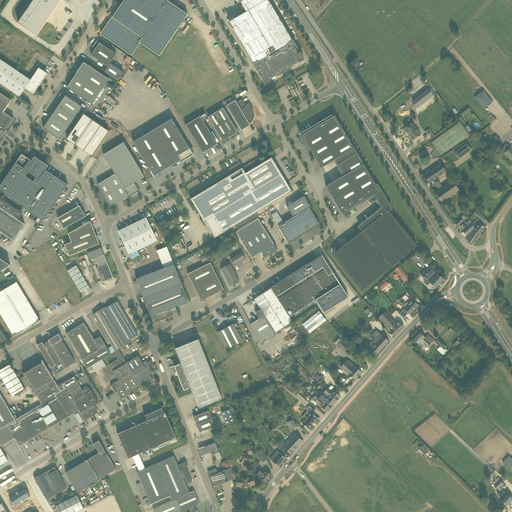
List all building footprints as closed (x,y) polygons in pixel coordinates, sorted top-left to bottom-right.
[(34,0),(18,23),(36,36),(61,0),(34,0)] [(140,43),(159,56),(188,14),(168,1),(168,0),(124,0),(101,34),(132,55),(140,43)] [(304,60),(293,41),(268,0),(238,0),(245,13),(233,20),(229,22),(233,29),(254,64),(265,83),(278,75),(278,76),(283,73),(282,72),(286,70),(287,71),(291,67),(304,60)] [(91,55),(108,67),(104,72),(117,81),(123,72),(110,63),(116,54),(97,41),(92,47),(93,48),(93,47),(95,49),(91,55)] [(33,94),(45,78),(47,74),(39,68),(31,80),(0,59),(0,83),(20,97),(25,89),(33,94)] [(92,105),(109,80),(84,63),(84,64),(83,63),(76,74),(67,88),(92,105)] [(428,89),(412,101),(417,108),(433,95),(428,89)] [(483,91),(475,97),(484,109),(492,103),(483,91)] [(0,138),(1,137),(3,138),(8,131),(6,130),(14,119),(3,112),(11,101),(0,92),(0,138)] [(75,117),(82,107),(65,96),(59,106),(75,117)] [(226,106),(241,131),(250,125),(249,123),(251,121),(253,118),(254,116),(253,112),(252,110),(249,104),(246,106),(242,99),(237,103),(235,100),(226,106)] [(69,127),(75,117),(59,106),(52,116),(69,127)] [(237,132),(229,119),(223,108),(208,117),(222,141),(227,139),(237,132)] [(84,151),(92,157),(109,131),(101,126),(92,120),(84,114),(67,139),(75,145),(84,151)] [(492,124),(497,120),(491,114),(486,118),(492,124)] [(69,127),(52,116),(43,128),(60,140),(69,127)] [(186,125),(203,153),(217,144),(200,116),(186,125)] [(331,116),(331,117),(302,134),(301,137),(304,141),(304,140),(321,168),(334,161),(338,168),(359,156),(335,116),(332,117),(331,116)] [(150,171),(154,177),(154,176),(180,160),(181,162),(193,155),(190,149),(172,119),(133,142),(151,171),(150,171)] [(413,140),(420,135),(416,128),(415,129),(412,123),(404,128),(410,136),(413,140)] [(111,206),(128,196),(129,197),(128,197),(128,198),(139,191),(134,183),(145,177),(124,142),(103,155),(115,174),(98,184),(111,206)] [(511,146),(510,148),(508,145),(507,144),(500,150),(504,154),(511,162),(511,146)] [(455,152),(460,159),(469,153),(463,145),(455,152)] [(68,185),(67,185),(64,189),(57,184),(60,180),(47,171),(46,172),(45,171),(48,166),(34,157),(31,162),(30,161),(30,160),(22,154),(0,186),(0,192),(43,221),(68,185)] [(376,186),(359,156),(338,168),(343,176),(326,186),(342,213),(346,211),(347,212),(375,195),(377,199),(375,200),(378,205),(380,204),(382,208),(359,227),(362,231),(333,254),(362,290),(417,246),(389,211),(391,209),(380,190),(377,186),(376,186)] [(192,200),(191,200),(207,226),(207,225),(205,221),(213,216),(223,233),(292,192),(291,191),(275,164),(275,163),(269,167),(266,162),(272,159),(271,158),(245,174),(243,169),(242,170),(229,178),(192,200)] [(441,164),(424,176),(429,183),(432,181),(437,189),(441,186),(438,181),(435,183),(433,180),(446,172),(441,164)] [(436,193),(442,202),(459,190),(456,185),(453,181),(436,193)] [(284,223),(277,212),(272,216),(289,243),(320,225),(309,207),(310,207),(308,203),(304,196),(287,207),(293,217),(284,223)] [(0,232),(13,241),(25,224),(18,219),(22,213),(0,198),(0,232)] [(79,206),(62,216),(57,218),(64,229),(85,217),(86,217),(84,213),(79,206)] [(482,221),(485,219),(478,212),(476,214),(479,217),(478,218),(482,221)] [(126,227),(138,251),(157,241),(146,218),(126,227)] [(277,250),(275,245),(258,218),(236,232),(252,258),(261,252),(265,259),(265,258),(271,252),(272,254),(277,250)] [(460,218),(458,220),(455,223),(457,227),(463,221),(460,218)] [(466,224),(468,226),(465,229),(469,233),(472,236),(472,237),(476,240),(479,235),(473,231),(472,230),(474,228),(474,227),(472,225),(473,223),(470,220),(466,224)] [(99,244),(90,221),(68,234),(72,242),(65,245),(69,256),(99,244)] [(479,235),(484,228),(480,223),(475,229),(474,228),(472,230),(473,231),(479,235)] [(140,255),(137,251),(138,251),(126,227),(118,231),(127,250),(131,259),(140,255)] [(473,244),(476,240),(472,237),(472,236),(469,233),(465,229),(462,231),(463,232),(461,234),(465,237),(467,240),(473,244)] [(174,264),(167,247),(157,251),(164,268),(136,279),(151,317),(154,324),(172,316),(170,310),(189,302),(174,264)] [(230,259),(234,265),(245,259),(241,252),(230,259)] [(104,254),(92,259),(94,264),(97,263),(99,267),(96,268),(102,283),(113,278),(104,254)] [(265,315),(251,324),(260,342),(293,322),(290,317),(316,300),(324,313),(348,297),(322,255),(273,286),(253,299),(253,300),(254,299),(265,315)] [(0,271),(10,265),(0,258),(0,271)] [(188,274),(201,301),(224,290),(210,263),(188,274)] [(221,268),(230,287),(239,282),(230,264),(221,268)] [(68,271),(81,292),(89,287),(76,266),(68,271)] [(400,266),(394,270),(404,282),(409,278),(400,266)] [(430,282),(435,288),(443,280),(437,274),(437,275),(434,272),(434,271),(429,266),(424,272),(425,272),(427,273),(426,274),(427,275),(427,274),(429,276),(427,278),(430,282)] [(386,281),(379,287),(383,291),(389,284),(386,281)] [(40,320),(40,321),(17,282),(0,291),(0,312),(14,336),(13,336),(13,337),(40,320)] [(409,289),(406,292),(411,298),(414,295),(409,289)] [(401,298),(400,298),(414,310),(418,305),(415,303),(418,300),(415,297),(410,302),(409,301),(406,303),(401,298)] [(414,310),(400,298),(398,301),(405,308),(402,311),(406,315),(408,313),(410,315),(414,310)] [(119,349),(131,342),(130,340),(138,335),(117,301),(105,308),(104,308),(97,312),(119,349)] [(326,320),(319,311),(318,309),(301,323),(309,333),(326,320)] [(394,336),(404,327),(399,322),(397,324),(386,311),(378,318),(390,331),(390,332),(394,336)] [(119,349),(97,312),(93,314),(112,346),(115,351),(119,349)] [(371,313),(369,314),(368,316),(373,322),(377,319),(374,316),(372,313),(372,312),(371,313)] [(66,334),(87,368),(91,365),(95,371),(105,366),(102,359),(110,354),(107,349),(100,337),(94,340),(84,323),(74,329),(73,328),(72,329),(71,330),(66,334)] [(227,350),(228,349),(229,352),(239,346),(238,344),(242,342),(233,324),(218,332),(227,350)] [(389,341),(376,330),(371,335),(378,341),(384,347),(389,341)] [(425,338),(420,332),(413,339),(422,348),(425,345),(427,347),(434,340),(428,334),(425,338)] [(62,339),(59,334),(48,340),(65,368),(75,362),(62,340),(62,339)] [(444,344),(444,343),(438,338),(435,342),(440,347),(441,347),(443,349),(446,346),(444,344)] [(174,366),(178,376),(184,390),(191,388),(199,408),(222,399),(198,339),(175,349),(181,363),(174,366)] [(42,342),(37,345),(51,368),(52,368),(56,374),(65,368),(48,340),(49,341),(43,344),(42,342)] [(344,351),(349,346),(341,340),(337,345),(344,351)] [(366,348),(375,356),(384,347),(378,341),(374,346),(370,343),(366,348)] [(126,363),(122,356),(109,364),(119,380),(110,385),(115,392),(117,391),(123,387),(121,383),(134,376),(126,363)] [(143,363),(138,356),(126,363),(134,376),(150,367),(146,361),(143,363)] [(339,386),(344,391),(345,390),(354,379),(354,380),(362,372),(358,369),(348,359),(340,367),(350,376),(348,379),(347,378),(344,375),(337,383),(340,385),(339,386)] [(59,423),(68,417),(79,410),(81,409),(75,400),(65,381),(58,386),(43,361),(43,362),(24,374),(42,404),(16,420),(12,413),(0,420),(0,446),(15,438),(19,447),(40,434),(42,438),(55,442),(55,441),(58,440),(62,427),(59,423)] [(24,389),(10,364),(0,370),(0,375),(12,396),(24,389)] [(153,373),(150,367),(134,376),(141,387),(153,380),(150,375),(153,373)] [(98,412),(97,411),(94,406),(99,403),(91,390),(89,388),(86,387),(82,390),(74,376),(65,381),(75,400),(81,409),(79,410),(86,420),(97,414),(97,413),(98,413),(98,412)] [(122,399),(128,395),(141,387),(141,388),(141,387),(134,376),(121,383),(123,387),(117,391),(122,399)] [(325,390),(337,400),(340,396),(334,391),(333,392),(331,390),(327,387),(325,390)] [(309,395),(305,391),(303,392),(299,388),(297,389),(306,398),(309,395)] [(322,394),(333,404),(337,400),(325,390),(322,394)] [(0,420),(12,413),(0,393),(0,420)] [(315,395),(330,408),(333,404),(322,394),(320,396),(316,393),(315,395)] [(322,405),(321,406),(327,412),(330,408),(315,395),(313,397),(322,405)] [(301,396),(298,399),(305,405),(307,402),(308,402),(301,396)] [(311,413),(302,423),(308,429),(317,418),(313,415),(315,412),(309,406),(306,409),(311,413)] [(117,434),(128,459),(133,457),(139,454),(176,438),(165,413),(164,414),(162,409),(155,412),(155,411),(147,415),(144,416),(145,416),(147,421),(117,434)] [(197,425),(212,418),(209,411),(193,417),(197,425)] [(197,425),(200,432),(215,426),(212,418),(197,425)] [(302,440),(294,433),(288,441),(282,447),(290,454),(302,440)] [(65,472),(68,477),(76,490),(99,479),(116,469),(104,450),(99,440),(93,444),(98,453),(65,472)] [(215,442),(208,445),(208,447),(211,452),(211,454),(212,455),(219,452),(215,442)] [(419,448),(425,454),(430,449),(423,443),(419,448)] [(211,454),(208,447),(200,450),(203,457),(211,454)] [(262,449),(260,450),(257,452),(262,462),(268,459),(262,449)] [(277,451),(270,459),(279,467),(286,459),(277,451)] [(139,471),(145,468),(139,454),(133,457),(139,471)] [(190,493),(186,483),(192,481),(186,467),(188,466),(186,461),(178,465),(174,456),(145,468),(139,471),(137,472),(151,504),(169,496),(171,501),(190,493)] [(226,469),(231,468),(228,461),(222,463),(223,467),(224,467),(225,469),(226,468),(226,469)] [(54,467),(44,472),(57,494),(66,489),(64,484),(65,484),(57,470),(56,470),(54,467)] [(218,473),(216,468),(208,472),(215,490),(222,488),(220,484),(229,481),(224,470),(218,473)] [(229,481),(233,479),(230,468),(224,470),(229,481)] [(260,478),(266,483),(271,476),(266,471),(264,473),(261,470),(257,475),(260,478)] [(34,478),(44,495),(46,500),(57,494),(44,472),(34,478)] [(251,485),(255,484),(251,477),(247,478),(241,478),(241,479),(237,479),(236,486),(242,487),(249,487),(249,485),(251,484),(251,485)] [(503,484),(499,480),(494,485),(498,489),(503,484)] [(9,498),(14,506),(30,496),(25,488),(9,498)] [(500,501),(502,503),(506,506),(511,500),(511,498),(504,490),(499,495),(502,499),(500,501)] [(195,511),(193,507),(199,504),(194,491),(190,493),(171,501),(153,508),(154,511),(195,511)] [(77,495),(55,506),(58,511),(75,511),(83,508),(77,495)]
